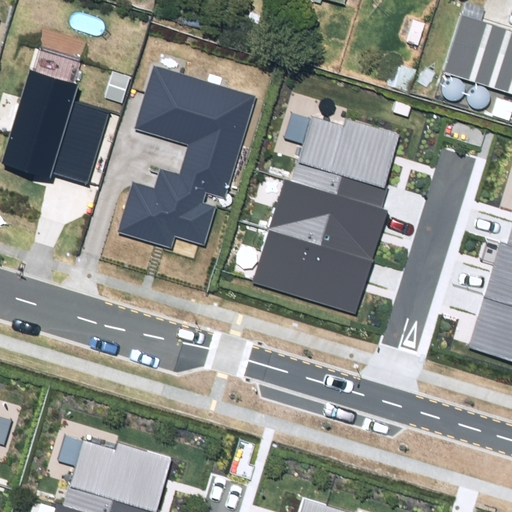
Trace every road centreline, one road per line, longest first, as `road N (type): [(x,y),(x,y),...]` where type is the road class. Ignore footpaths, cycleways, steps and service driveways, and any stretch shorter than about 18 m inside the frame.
road 1 (residential): [(0,288),(380,403)]
road 2 (residential): [(460,153),(380,403)]
road 3 (residential): [(380,403),(511,442)]
